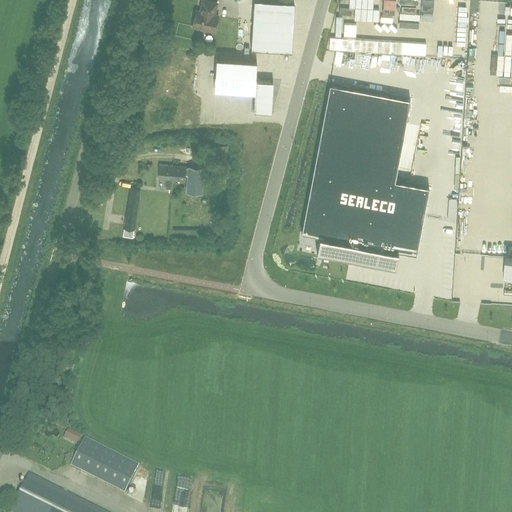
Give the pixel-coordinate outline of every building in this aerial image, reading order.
[(217,3),(206,0),(202,0),(201,7),(202,7),(201,11),(196,10),(196,11),(194,12),(193,16),(194,18),(192,26),(215,31),(218,15),(214,14),(214,10),(215,10),(217,3)] [(253,7),(250,48),(291,51),(294,10),(294,8),(294,10),(253,7),(254,5),(253,5),(253,7)] [(253,110),(271,112),(273,81),(255,80),(257,60),(216,58),(214,88),(254,91),(253,110)] [(329,83),(301,232),(319,235),(316,250),(351,257),(351,256),(360,258),(360,259),(395,265),(398,251),(416,254),(429,186),(394,180),(410,99),(329,83)] [(214,146),(213,155),(212,174),(226,175),(227,156),(227,146),(214,146)] [(171,180),(172,165),(159,164),(158,179),(166,179),(165,189),(171,189),(172,180),(171,180)] [(172,166),(171,180),(172,180),(185,180),(185,175),(188,175),(187,192),(201,193),(202,168),(188,167),(188,168),(185,168),(185,167),(172,166)] [(98,185),(95,196),(104,198),(107,187),(98,185)] [(127,212),(124,228),(134,230),(139,197),(129,196),(127,212)] [(448,198),(448,208),(456,208),(456,198),(448,198)] [(124,228),(123,236),(132,238),(134,230),(124,228)] [(76,445),(80,436),(74,433),(69,441),(76,445)] [(87,440),(73,467),(127,495),(141,467),(87,440)] [(104,511),(28,474),(9,511),(11,511),(104,511)] [(158,491),(155,501),(165,505),(168,494),(158,491)]
